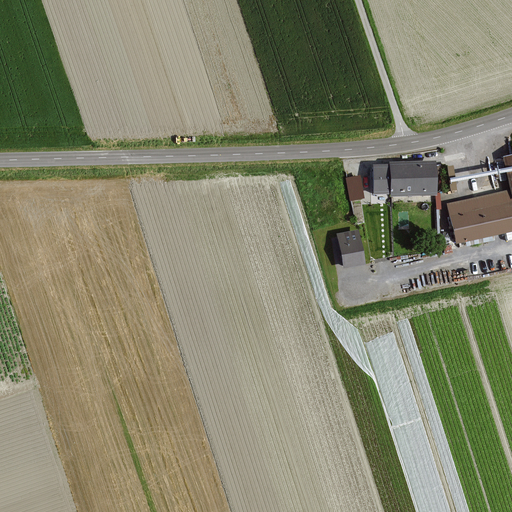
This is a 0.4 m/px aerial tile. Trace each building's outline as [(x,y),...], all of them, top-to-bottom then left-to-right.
[(511,231),(511,154),(505,156),(511,189),(511,190),(447,205),(456,244),(511,231)] [(437,161),(391,162),(391,166),(375,166),(376,192),(392,191),(392,196),(438,194),(437,161)] [(349,198),(363,197),(361,174),(347,175),(349,198)] [(371,174),(362,174),(363,192),(371,192),(371,174)] [(363,262),(358,235),(339,238),(344,266),(363,262)]
